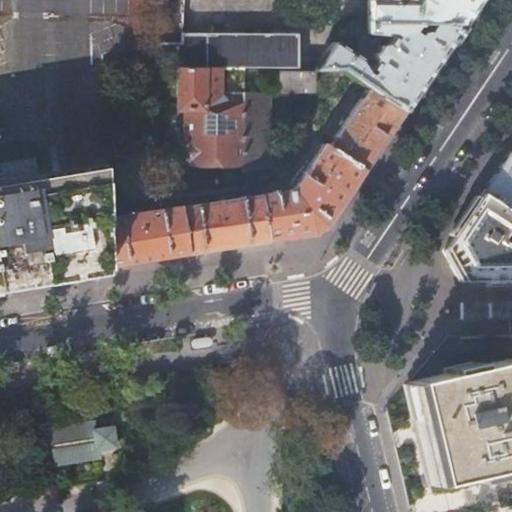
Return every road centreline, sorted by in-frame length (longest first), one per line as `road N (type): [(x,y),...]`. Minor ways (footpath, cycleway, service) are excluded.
road 1 (tertiary): [(336,295),(0,342)]
road 2 (tertiary): [(511,40),(336,295)]
road 3 (residential): [(336,295),(377,511)]
